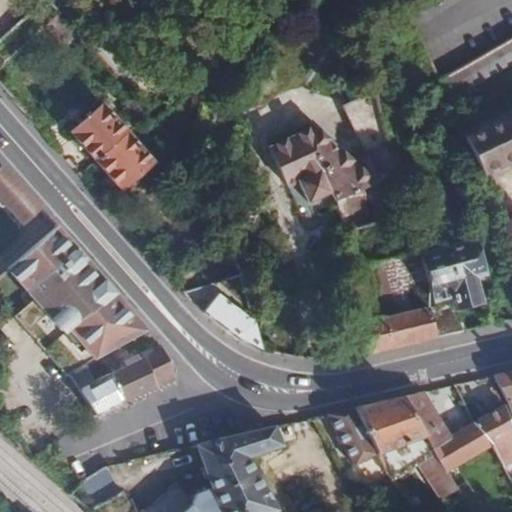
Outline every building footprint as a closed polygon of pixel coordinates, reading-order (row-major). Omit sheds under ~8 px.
[(511,37),(434,81),(443,101),(511,62),(511,37)] [(375,99),(345,113),(354,136),(382,124),(375,99)] [(134,102),(123,112),(135,127),(147,118),(134,102)] [(71,133),(96,161),(126,135),(102,107),(71,133)] [(511,116),(461,141),(478,178),(511,161),(511,116)] [(331,193),(336,202),(400,172),(388,148),(355,163),(312,127),(265,149),(286,188),(298,183),(307,204),(331,193)] [(126,135),(96,161),(121,190),(150,164),(126,135)] [(40,208),(0,164),(0,201),(22,225),(40,208)] [(400,172),(336,202),(365,355),(401,346),(434,338),(429,310),(418,256),(400,172)] [(511,259),(511,219),(499,225),(511,259)] [(64,374),(83,363),(147,332),(92,267),(57,226),(12,266),(29,286),(24,290),(33,299),(13,315),(63,376),(64,374)] [(469,242),(418,256),(429,310),(434,338),(463,332),(458,306),(479,302),(471,276),(479,273),(469,242)] [(210,260),(219,284),(241,278),(231,253),(210,260)] [(218,295),(202,312),(226,332),(233,338),(263,357),(253,321),(218,295)] [(114,373),(106,376),(120,403),(175,381),(159,348),(139,356),(139,361),(120,370),(117,365),(112,367),(114,373)] [(94,417),(120,403),(106,376),(96,381),(83,363),(64,374),(94,417)] [(511,370),(491,375),(507,404),(511,419),(511,370)] [(411,393),(401,395),(445,471),(489,448),(474,422),(446,436),(423,391),(411,393)] [(370,402),(352,406),(372,457),(379,476),(415,463),(425,481),(445,471),(401,395),(370,402)] [(352,406),(327,412),(348,466),(372,457),(352,406)] [(511,440),(501,406),(474,422),(489,448),(498,467),(511,460),(511,440)] [(211,489),(186,496),(175,482),(145,511),(262,511),(272,507),(246,459),(280,445),(271,424),(196,443),(205,470),(203,473),(202,476),(204,479),(209,482),(211,489)] [(104,467),(78,485),(91,510),(118,494),(104,467)] [(465,486),(455,490),(465,507),(474,502),(465,486)]
